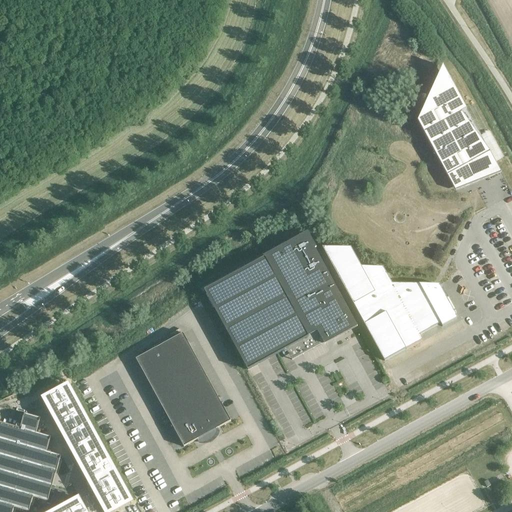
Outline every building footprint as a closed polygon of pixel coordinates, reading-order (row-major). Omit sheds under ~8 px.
[(443,67),(430,94),(426,99),(427,101),(418,122),(455,191),(501,173),(443,67)] [(357,327),(356,325),(314,249),(316,248),(307,232),(263,257),(263,258),(204,291),(248,371),(286,350),(284,351),(283,351),(283,352),(283,353),(283,354),(283,355),(284,355),(284,356),(285,356),(286,356),(289,354),(292,360),(323,343),(324,345),(357,327)] [(454,312),(452,308),(447,299),(449,298),(448,297),(446,298),(439,285),(392,284),(383,267),(361,267),(351,248),(322,247),(384,361),(423,340),(420,335),(440,324),(442,327),(457,318),(454,313),(456,312),(456,311),(454,312)] [(184,447),(231,421),(183,334),(136,360),(184,447)] [(68,387),(45,399),(106,511),(110,511),(130,501),(68,387)] [(0,511),(13,511),(14,508),(28,511),(34,496),(49,501),(51,493),(42,490),(40,487),(39,487),(40,484),(52,487),(61,457),(46,452),(51,438),(36,434),(40,419),(25,414),(21,425),(16,424),(15,427),(0,422),(0,511)] [(87,511),(80,499),(56,511),(87,511)]
